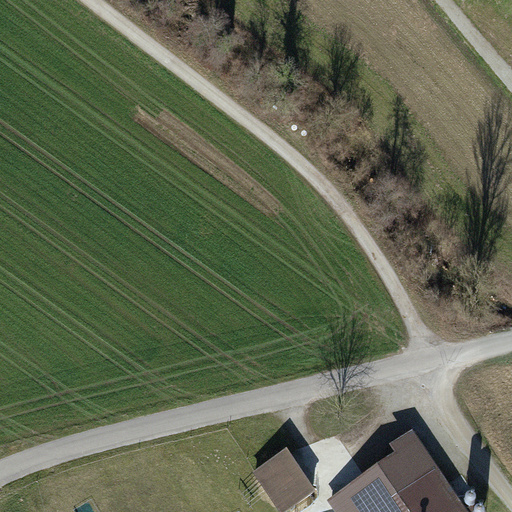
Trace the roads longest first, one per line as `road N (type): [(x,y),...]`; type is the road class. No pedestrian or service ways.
road 1 (tertiary): [(0,472),(70,446),(511,341)]
road 2 (track): [(97,0),(321,182),(374,250),(428,361)]
road 3 (track): [(511,499),(445,419),(428,361)]
